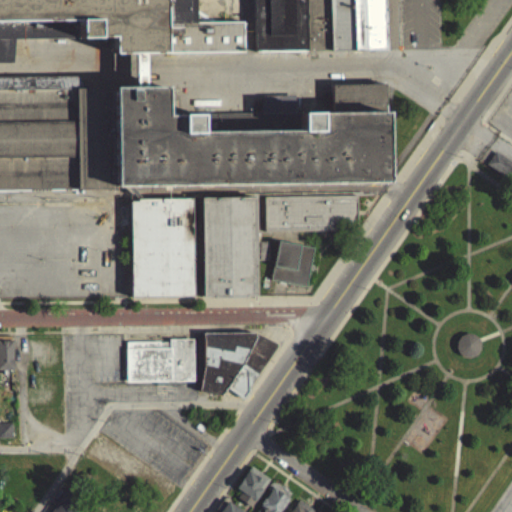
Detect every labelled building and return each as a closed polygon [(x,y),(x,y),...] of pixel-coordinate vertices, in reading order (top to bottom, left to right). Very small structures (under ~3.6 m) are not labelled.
[(143,50),(133,50),(114,50),(113,33),(76,34),(76,18),(0,19),(0,0),(163,0),(164,49),(143,50)] [(163,0),(194,0),(195,20),(243,20),(243,50),(164,49),(163,0)] [(253,0),(254,50),(306,49),(305,0),(253,0)] [(328,0),(305,0),(306,49),(330,48),(328,0)] [(328,0),(330,48),(384,47),(383,0),(328,0)] [(133,50),(143,50),(143,83),(133,84),(133,50)] [(330,83),(384,82),(385,181),(132,184),(126,184),(114,184),(112,85),(133,84),(143,83),(166,83),(166,112),(199,112),(199,129),(298,129),(298,110),(331,110),(330,83)] [(75,86),(112,85),(114,184),(76,185),(75,86)] [(75,86),(0,87),(0,186),(76,185),(75,86)] [(484,173),(511,188),(511,170),(492,159),(484,173)] [(132,184),(143,196),(136,196),(136,199),(126,184),(132,184)] [(254,194),(199,195),(200,295),(256,295),(254,194)] [(261,195),(357,194),(357,229),(262,229),(261,195)] [(128,199),(136,199),(136,196),(143,196),(191,195),(193,293),(129,295),(128,199)] [(277,238),(314,246),(306,285),(270,278),(277,238)] [(202,331),(252,330),(275,342),(276,345),(249,383),(250,388),(244,397),(226,385),(220,393),(198,388),(203,364),(202,331)] [(472,331),(478,334),(479,337),(480,340),(480,347),(476,352),(470,355),(464,354),(459,350),(456,345),(456,338),(460,333),(466,330),(472,331)] [(192,337),(193,379),(125,380),(124,340),(167,339),(167,337),(192,337)] [(476,363),(476,342),(455,342),(454,362),(476,363)] [(0,347),(0,375),(11,375),(11,348),(0,347)] [(0,429),(0,444),(11,445),(10,430),(0,429)] [(252,511),(267,484),(248,474),(232,504),(247,511),(252,511)] [(281,511),(289,499),(272,489),(257,511),(281,511)] [(81,511),(62,499),(53,511),(81,511)]
